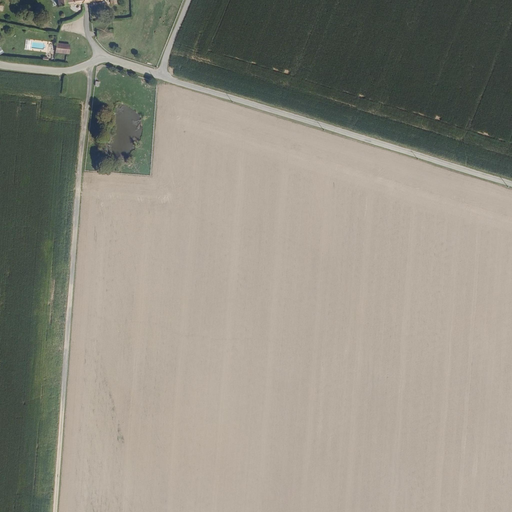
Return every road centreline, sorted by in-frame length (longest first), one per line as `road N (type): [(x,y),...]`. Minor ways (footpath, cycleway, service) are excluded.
road 1 (unclassified): [(511,185),(107,57),(76,72),(0,64)]
road 2 (track): [(55,511),(90,64)]
